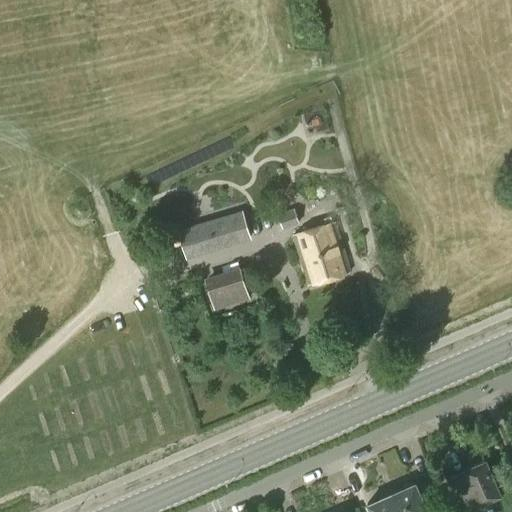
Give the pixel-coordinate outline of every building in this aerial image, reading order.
[(277,213),(281,228),(298,223),(294,208),(277,213)] [(248,237),(242,216),(181,234),(188,255),(248,237)] [(290,236),(305,287),(351,273),(336,222),(290,236)] [(245,299),(237,273),(202,283),(210,310),(245,299)] [(453,474),(468,510),(502,495),(487,460),(453,474)] [(429,511),(416,482),(392,493),(399,511),(429,511)] [(399,511),(392,493),(367,504),(370,511),(399,511)]
